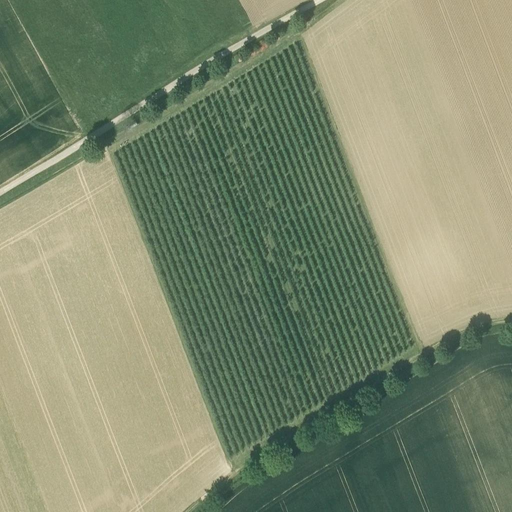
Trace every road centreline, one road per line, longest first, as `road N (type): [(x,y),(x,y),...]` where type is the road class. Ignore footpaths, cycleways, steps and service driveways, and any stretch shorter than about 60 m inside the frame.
road 1 (track): [(340,0),(0,207)]
road 2 (track): [(191,511),(297,430),(393,372),(466,330),(511,320)]
road 3 (track): [(0,195),(320,0)]
